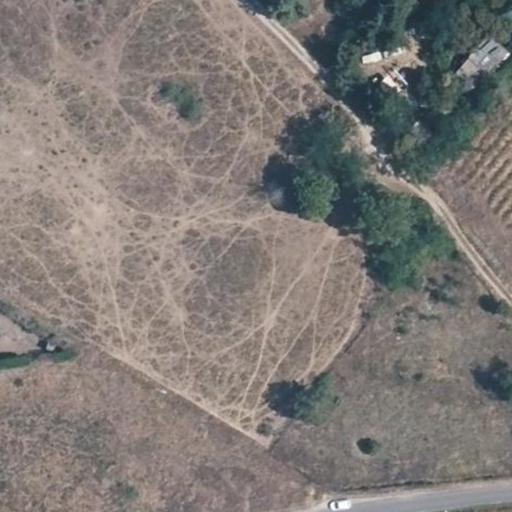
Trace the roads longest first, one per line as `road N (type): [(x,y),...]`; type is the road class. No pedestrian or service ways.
road 1 (track): [(266,0),(511,298)]
road 2 (unclassified): [(373,511),(511,494)]
